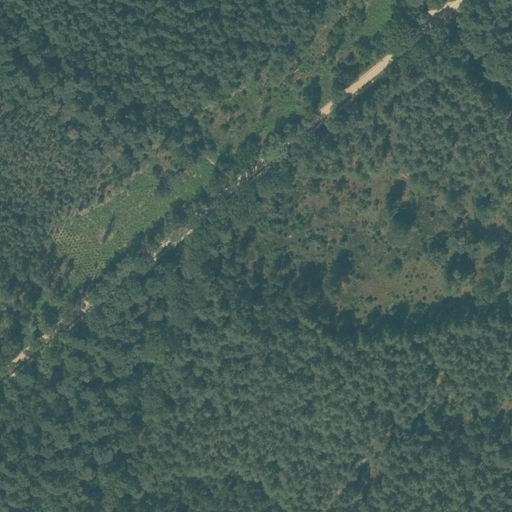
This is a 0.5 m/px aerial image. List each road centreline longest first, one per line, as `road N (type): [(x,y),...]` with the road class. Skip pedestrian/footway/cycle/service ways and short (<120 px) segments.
road 1 (track): [(0,378),(242,177)]
road 2 (track): [(242,177),(446,10)]
road 3 (track): [(312,511),(410,410),(511,376)]
